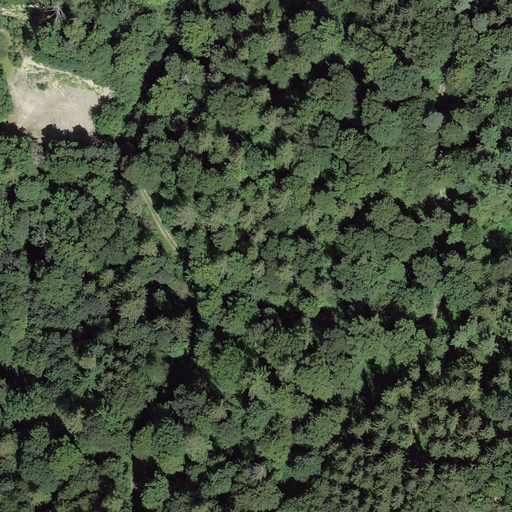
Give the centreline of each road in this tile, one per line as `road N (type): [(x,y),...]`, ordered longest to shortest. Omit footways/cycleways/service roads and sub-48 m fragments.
road 1 (track): [(281,511),(304,464),(383,404),(419,353),(448,247),(435,140),(443,78),(460,37),(497,0)]
road 2 (track): [(0,137),(115,155),(199,280),(202,323),(135,460),(131,511)]
